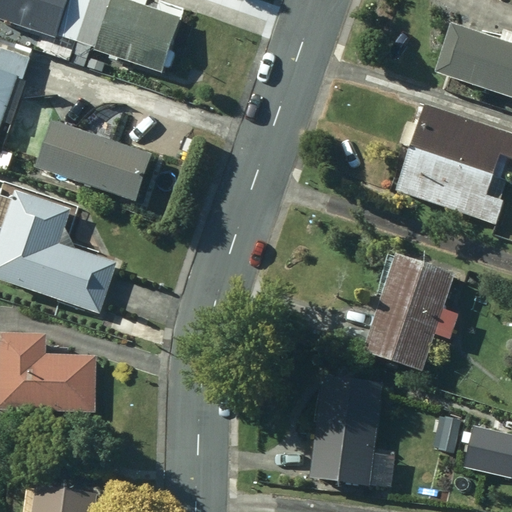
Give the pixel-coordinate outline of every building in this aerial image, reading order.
[(14,39),(11,47),(39,56),(44,40),(53,42),(54,38),(74,44),(87,0),(0,0),(0,27),(24,35),(22,41),(14,39)] [(87,0),(74,44),(68,65),(100,76),(103,67),(85,61),(87,55),(160,78),(178,22),(142,11),(145,0),(143,0),(113,0),(113,1),(108,0),(87,0)] [(511,39),(499,35),(496,45),(444,30),(429,80),(511,105),(511,39)] [(0,124),(9,128),(24,85),(20,83),(27,62),(0,52),(0,124)] [(405,152),(391,196),(492,228),(500,205),(497,204),(504,182),(499,181),(505,162),(511,164),(511,139),(420,110),(414,129),(405,126),(398,149),(405,152)] [(45,126),(30,174),(132,206),(147,159),(45,126)] [(55,247),(66,216),(8,196),(0,220),(0,288),(94,321),(113,268),(55,247)] [(453,319),(439,314),(449,281),(388,261),(356,360),(416,380),(429,340),(445,345),(453,319)] [(0,331),(0,408),(92,412),(94,355),(40,353),(41,332),(0,331)] [(307,476),(305,486),(366,493),(377,389),(313,383),(305,462),(291,460),(290,474),(307,476)] [(459,472),(511,482),(511,478),(511,439),(467,430),(459,472)] [(90,511),(94,491),(28,482),(24,511),(90,511)] [(478,487),(465,484),(460,505),(473,508),(478,487)]
